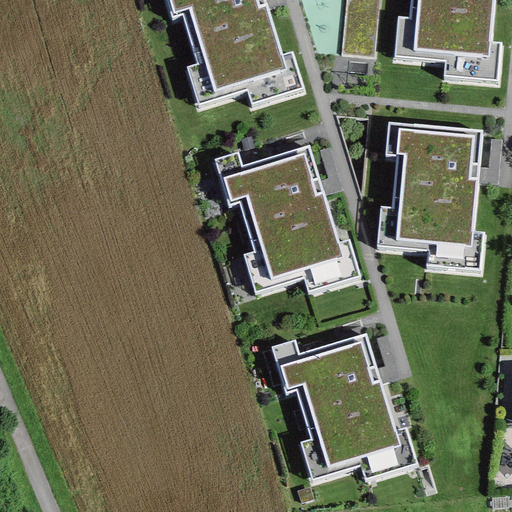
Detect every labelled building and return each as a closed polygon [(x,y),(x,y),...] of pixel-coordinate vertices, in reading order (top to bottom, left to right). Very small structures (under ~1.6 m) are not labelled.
[(264,0),(177,0),(205,93),(244,82),(248,96),(290,83),(264,0)] [(314,46),(342,45),(339,0),(335,0),(312,1),(314,46)] [(412,0),(408,48),(448,52),(446,67),(489,70),(495,0),(412,0)] [(390,238),(430,242),(429,256),(471,260),(483,135),(414,129),(411,161),(397,160),(390,238)] [(310,150),(230,174),(262,281),(301,269),(305,283),(347,271),(310,150)] [(367,337),(287,361),(319,468),(358,457),(362,470),(404,458),(367,337)]
